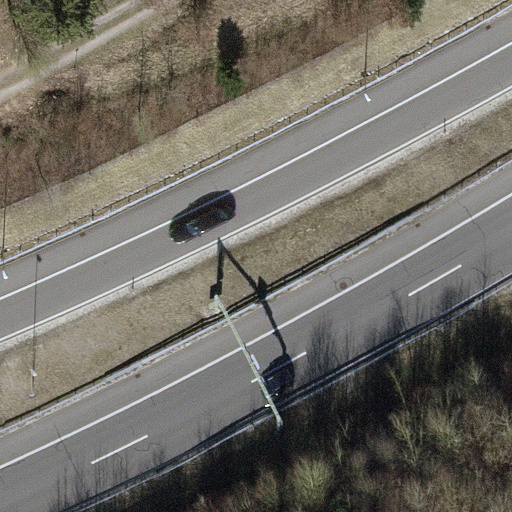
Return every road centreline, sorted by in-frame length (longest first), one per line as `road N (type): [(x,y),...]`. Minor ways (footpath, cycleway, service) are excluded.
road 1 (motorway): [(511,231),(305,358),(0,502)]
road 2 (motorway): [(511,66),(0,320)]
road 3 (track): [(128,0),(0,72)]
